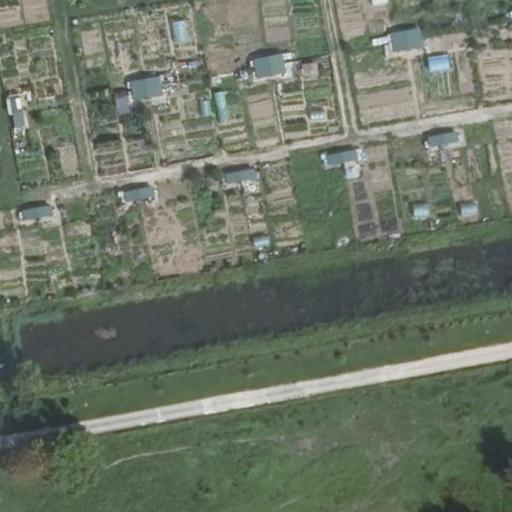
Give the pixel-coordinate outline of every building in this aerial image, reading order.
[(393,51),(423,48),(421,28),(390,32),(393,51)] [(252,59),(257,78),(287,70),(281,51),(252,59)] [(242,54),(223,58),(226,74),(245,70),(242,54)] [(128,82),(132,100),(163,93),(158,74),(128,82)] [(13,128),(25,126),(21,94),(9,95),(13,128)] [(428,137),(429,148),(459,144),(457,132),(428,137)] [(329,166),(357,160),(355,149),(326,155),(329,166)] [(254,166),(223,175),(227,188),(258,179),(254,166)] [(121,193),(124,205),(155,198),(152,186),(121,193)] [(51,206),(19,211),(21,224),(53,218),(51,206)]
